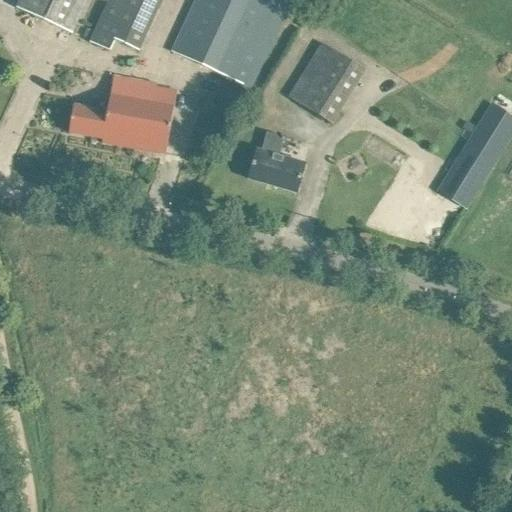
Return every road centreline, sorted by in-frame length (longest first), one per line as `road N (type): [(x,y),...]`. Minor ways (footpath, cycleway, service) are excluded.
road 1 (unclassified): [(511,315),(385,276),(0,190)]
road 2 (track): [(0,340),(34,511)]
